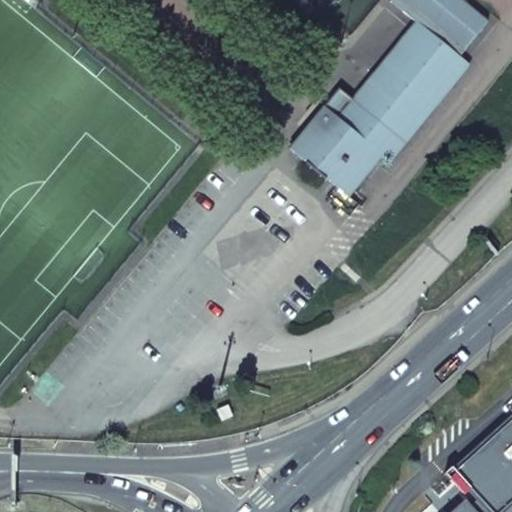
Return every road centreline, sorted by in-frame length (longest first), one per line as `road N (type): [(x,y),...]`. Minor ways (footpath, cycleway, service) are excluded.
road 1 (motorway): [(187,468),(0,462)]
road 2 (motorway): [(365,423),(241,462),(187,468)]
road 3 (secondary): [(511,294),(396,400)]
road 4 (motorway): [(0,478),(100,481),(152,501)]
road 5 (primary): [(365,423),(249,511)]
